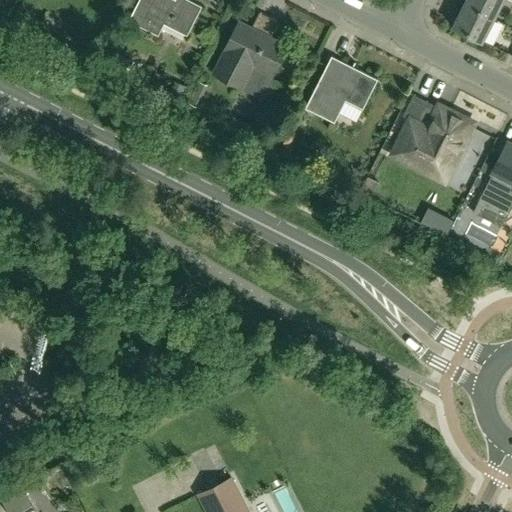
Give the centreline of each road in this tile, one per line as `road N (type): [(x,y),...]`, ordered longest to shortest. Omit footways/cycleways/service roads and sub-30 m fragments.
road 1 (tertiary): [(303,243),(0,90)]
road 2 (tertiary): [(303,243),(427,357),(485,385)]
road 3 (tertiary): [(498,363),(437,333),(394,295),(303,243)]
road 4 (residential): [(511,90),(396,31)]
